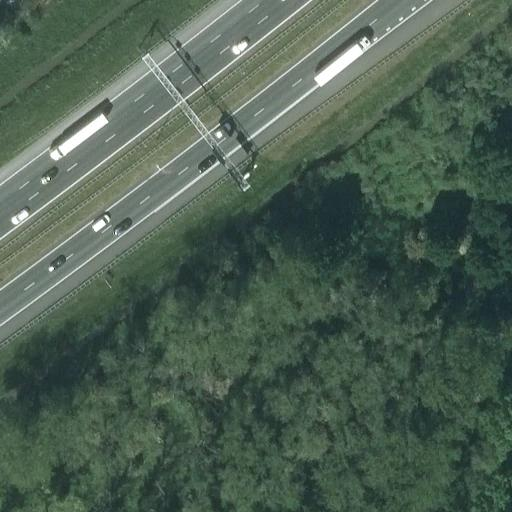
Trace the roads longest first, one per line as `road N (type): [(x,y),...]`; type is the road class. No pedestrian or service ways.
road 1 (motorway): [(0,307),(402,0)]
road 2 (motorway): [(275,0),(0,212)]
